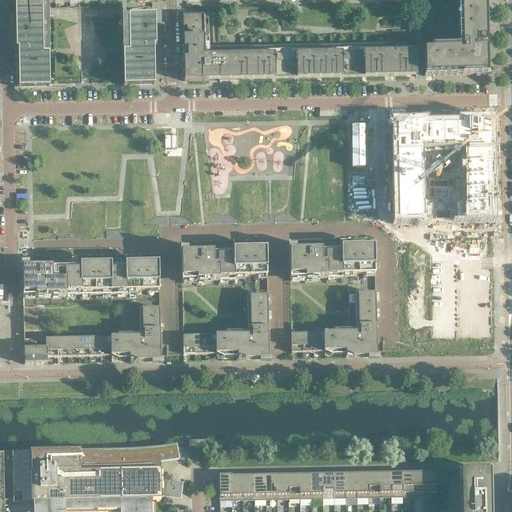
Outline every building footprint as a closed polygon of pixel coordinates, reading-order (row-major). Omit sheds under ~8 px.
[(123,0),(129,0),(129,2),(136,2),(136,3),(148,3),(147,0),(16,0),(17,4),(15,4),(16,50),(18,50),(18,56),(18,85),(49,85),(49,54),(39,54),(39,49),(46,49),(46,40),(42,40),(42,34),(46,34),(46,33),(42,33),(42,27),(46,27),(46,18),(46,4),(55,4),(55,1),(63,1),(63,0),(69,0),(69,1),(70,1),(70,0),(75,0),(76,1),(93,1),(93,0),(99,0),(99,1),(100,1),(100,0),(105,0),(106,0),(123,0)] [(488,75),(486,0),(422,0),(424,77),(426,77),(426,76),(436,76),(488,75)] [(240,81),(239,59),(204,59),(203,49),(208,49),(208,54),(208,15),(182,16),(184,82),(219,81),(239,81),(240,81)] [(154,83),(154,47),(156,47),(155,16),(153,16),(124,17),(124,26),(128,26),(128,32),(124,32),(124,33),(128,33),(128,38),(124,38),(125,48),(132,48),(132,52),(123,53),(123,74),(123,80),(123,83),(154,83)] [(416,77),(416,52),(404,52),(404,45),(239,49),(239,59),(240,81),(416,77)] [(396,222),(491,220),(489,126),(394,128),(396,222)] [(171,136),(164,137),(165,149),(177,149),(177,136),(175,136),(171,136)] [(398,325),(396,325),(396,331),(399,331),(399,352),(402,352),(402,351),(413,351),(413,357),(480,355),(480,349),(491,349),(491,350),(493,350),(493,348),(491,235),(429,237),(429,242),(421,242),(421,238),(396,238),(398,325)] [(342,279),(342,276),(374,275),(374,253),(374,247),(340,248),(340,254),(325,254),(325,251),(290,252),(289,252),(289,280),(342,279)] [(266,277),(266,255),(266,249),(232,250),(232,256),(217,256),(217,253),(215,253),(213,253),(210,253),(195,254),(181,254),(181,264),(181,282),(198,282),(218,282),(219,281),(233,281),(234,281),(234,278),(244,278),(255,277),(266,277)] [(34,269),(22,269),(22,277),(22,283),(22,290),(23,296),(37,295),(37,297),(37,305),(37,306),(67,305),(66,302),(135,301),(135,332),(139,332),(139,331),(152,331),(152,327),(159,327),(159,341),(182,341),(182,337),(184,337),(183,331),(183,304),(182,266),(64,268),(50,269),(35,269),(34,269)] [(375,294),(375,285),(348,285),(348,328),(350,328),(355,328),(359,328),(359,334),(345,334),(336,334),(334,334),(322,334),(313,335),(313,353),(324,353),(331,356),(346,356),(352,359),(362,358),(376,358),(376,338),(375,294)] [(37,305),(37,297),(37,295),(23,296),(23,298),(23,306),(37,305)] [(268,354),(268,348),(268,345),(267,296),(255,296),(246,297),(246,308),(247,319),(247,330),(251,330),(251,336),(237,336),(215,336),(216,355),(223,358),(235,358),(238,358),(244,361),(254,361),(268,360),(268,357),(268,356),(268,355),(268,354)] [(38,332),(37,306),(37,305),(23,306),(23,332),(38,332)] [(160,349),(160,346),(159,326),(159,309),(138,310),(139,331),(139,332),(143,332),(143,334),(143,338),(129,338),(110,339),(111,357),(118,360),(127,360),(130,360),(136,363),(146,363),(146,362),(160,362),(160,360),(160,357),(160,354),(160,349)] [(302,335),(290,335),(291,354),(302,353),(302,335)] [(313,353),(313,335),(302,335),(302,353),(313,353)] [(216,355),(215,336),(205,337),(205,355),(215,355),(216,355)] [(194,356),(194,337),(184,337),(182,337),(183,355),(183,356),(194,356)] [(205,355),(205,337),(194,337),(194,356),(205,355)] [(78,358),(78,339),(67,340),(68,358),(78,358)] [(89,358),(89,339),(78,339),(78,358),(89,358)] [(100,358),(100,339),(89,339),(89,358),(100,358)] [(111,357),(110,339),(100,339),(100,358),(111,357)] [(45,349),(45,340),(35,340),(35,347),(24,347),(24,350),(35,350),(45,349)] [(57,358),(56,340),(45,340),(45,349),(46,349),(46,365),(47,365),(47,359),(57,358)] [(68,358),(67,340),(56,340),(57,358),(68,358)] [(46,365),(46,349),(45,349),(35,350),(35,361),(35,365),(45,365),(46,365)] [(35,361),(35,350),(24,350),(24,365),(25,365),(25,362),(35,361)] [(151,511),(151,500),(161,500),(161,497),(168,497),(168,482),(161,483),(160,469),(160,463),(168,462),(178,461),(176,445),(161,447),(152,449),(144,449),(138,450),(131,450),(125,450),(80,451),(80,450),(30,451),(30,453),(31,453),(31,472),(30,472),(31,502),(33,502),(33,506),(33,511),(151,511)] [(22,497),(21,452),(12,452),(13,503),(22,502),(22,497)] [(490,511),(489,474),(486,474),(486,471),(460,472),(460,511),(490,511)] [(436,485),(436,472),(424,472),(424,473),(424,493),(425,493),(436,493),(436,485)] [(448,485),(448,472),(436,472),(436,485),(448,485)] [(390,474),(391,474),(391,473),(378,473),(378,474),(379,474),(379,499),(391,499),(390,474)] [(424,473),(413,474),(413,499),(425,498),(425,493),(424,493),(424,473)] [(310,476),(311,475),(311,474),(298,475),(298,476),(299,476),(299,501),(311,501),(310,476)] [(356,475),(356,474),(344,474),(344,475),(345,500),(356,500),(356,475)] [(368,499),(367,474),(356,475),(356,500),(368,499)] [(379,474),(378,474),(367,474),(368,499),(379,499),(379,474)] [(402,499),(401,474),(391,474),(390,474),(391,499),(402,499)] [(413,499),(413,474),(401,474),(402,499),(413,499)] [(276,476),(277,476),(277,475),(264,475),(264,476),(265,476),(265,501),(277,501),(276,476)] [(322,495),(322,475),(311,475),(310,476),(311,501),(323,500),(323,495),(322,495)] [(333,495),(333,475),(322,475),(322,495),(323,495),(333,495)] [(344,475),(333,475),(333,495),(333,500),(345,500),(344,475)] [(230,477),(231,477),(231,476),(219,476),(219,502),(231,502),(230,477)] [(265,476),(264,476),(253,477),(254,502),(265,501),(265,476)] [(288,501),(287,476),(277,476),(276,476),(277,501),(288,501)] [(299,476),(298,476),(287,476),(288,501),(299,501),(299,476)] [(242,502),(242,477),(231,477),(230,477),(231,502),(242,502)] [(254,502),(253,477),(242,477),(242,502),(254,502)]
